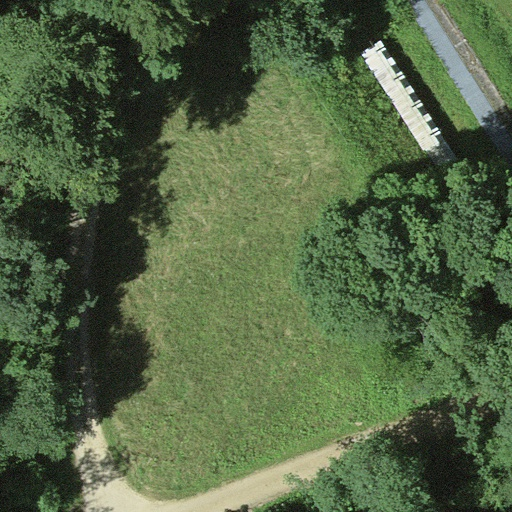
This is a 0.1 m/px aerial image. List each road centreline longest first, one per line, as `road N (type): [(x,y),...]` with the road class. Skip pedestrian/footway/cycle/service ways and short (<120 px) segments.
road 1 (track): [(115,511),(85,431),(71,321),(70,183),(120,96),(192,0)]
road 2 (track): [(171,511),(511,384)]
